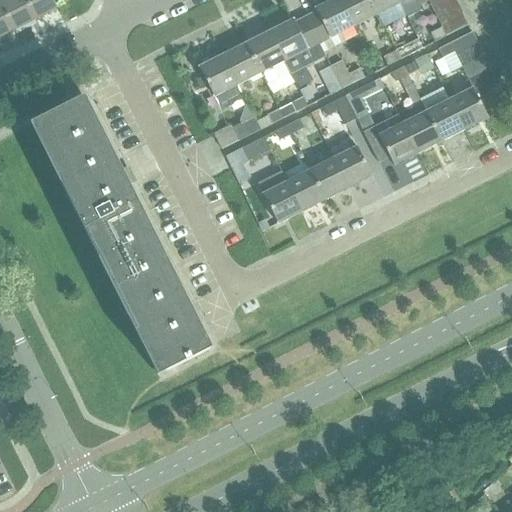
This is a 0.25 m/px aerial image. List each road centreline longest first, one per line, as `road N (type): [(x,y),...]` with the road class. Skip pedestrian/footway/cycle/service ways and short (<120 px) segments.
road 1 (residential): [(107,27),(220,262),(245,285),(511,155)]
road 2 (secondary): [(511,299),(97,505)]
road 3 (secondary): [(194,511),(511,350)]
road 4 (residential): [(97,505),(0,323)]
road 5 (residential): [(0,82),(107,27)]
